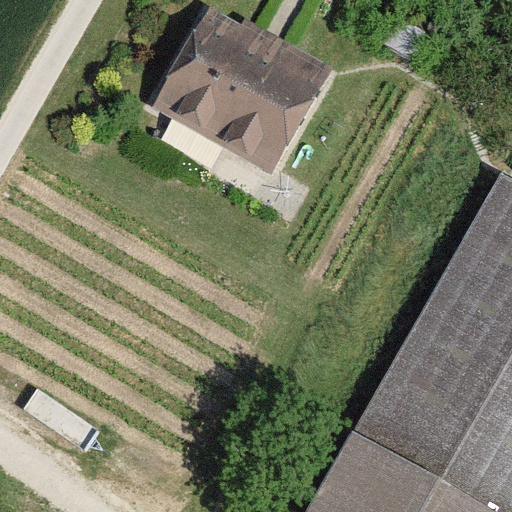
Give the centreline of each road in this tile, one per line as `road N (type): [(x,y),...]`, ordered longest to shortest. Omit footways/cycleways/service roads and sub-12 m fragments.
road 1 (residential): [(88,0),(0,151)]
road 2 (track): [(116,511),(0,434)]
